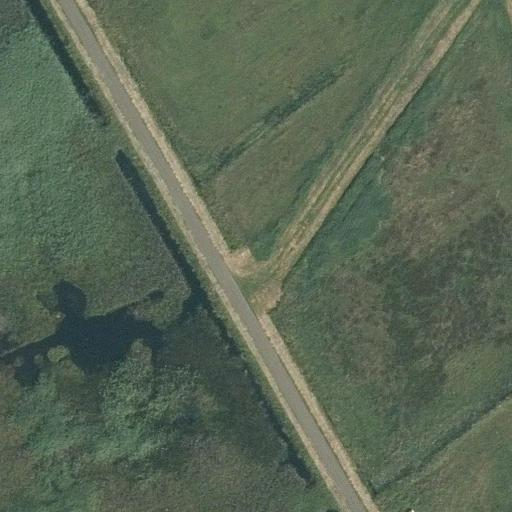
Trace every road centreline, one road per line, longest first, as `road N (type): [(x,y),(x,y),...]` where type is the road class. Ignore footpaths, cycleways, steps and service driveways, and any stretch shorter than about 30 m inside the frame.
road 1 (unclassified): [(359,511),(65,0)]
road 2 (track): [(239,302),(453,0)]
